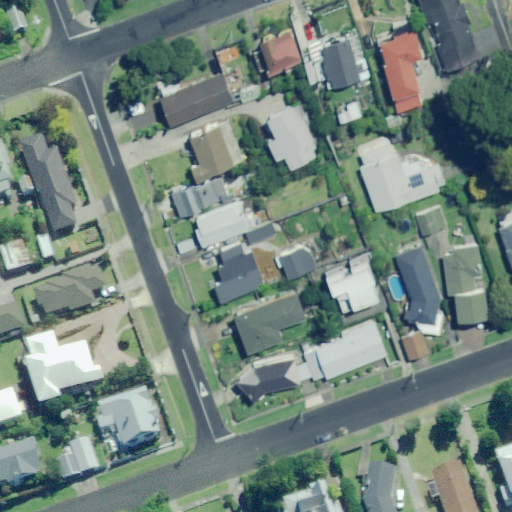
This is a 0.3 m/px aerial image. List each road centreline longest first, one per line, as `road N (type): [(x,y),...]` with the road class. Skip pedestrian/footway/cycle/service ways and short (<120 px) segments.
road 1 (residential): [(75,57),(223,463)]
road 2 (residential): [(223,463),(511,358)]
road 3 (residential): [(75,57),(229,0)]
road 4 (residential): [(87,511),(223,463)]
